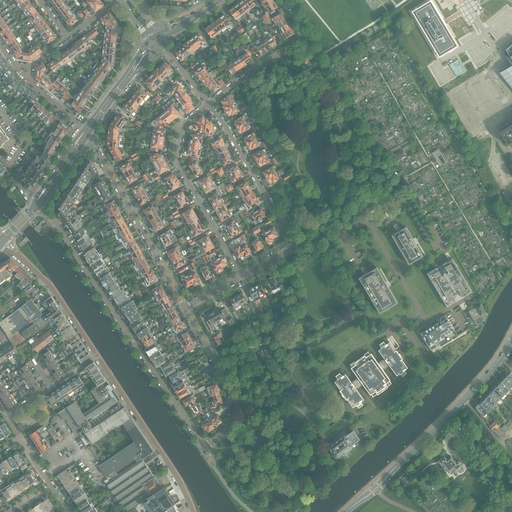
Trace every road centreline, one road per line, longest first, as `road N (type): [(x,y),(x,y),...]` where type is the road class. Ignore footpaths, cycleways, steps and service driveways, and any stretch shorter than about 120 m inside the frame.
road 1 (primary): [(301,0),(377,84),(511,276)]
road 2 (primary): [(511,252),(444,151),(319,0)]
road 3 (residential): [(204,448),(37,205)]
road 4 (residential): [(241,275),(294,245),(207,104)]
road 5 (residential): [(241,275),(175,161),(183,123),(207,104)]
road 6 (residential): [(184,308),(85,135)]
road 7 (residential): [(192,511),(96,355)]
road 8 (tertiary): [(393,469),(511,338)]
road 9 (residential): [(204,448),(227,430),(232,406),(184,308)]
road 10 (residential): [(371,151),(304,36)]
